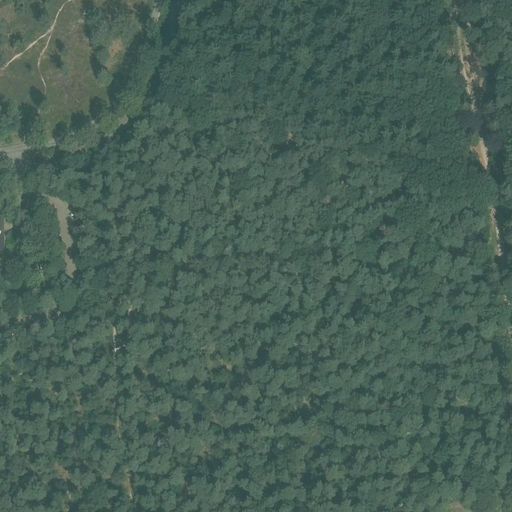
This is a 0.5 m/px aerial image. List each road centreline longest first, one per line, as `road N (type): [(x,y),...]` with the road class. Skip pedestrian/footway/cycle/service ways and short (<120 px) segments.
road 1 (track): [(511,327),(457,0)]
road 2 (unclassified): [(3,159),(27,168),(63,160),(118,130),(149,90),(178,0)]
road 3 (unclassified): [(159,0),(114,109),(90,128),(3,159)]
